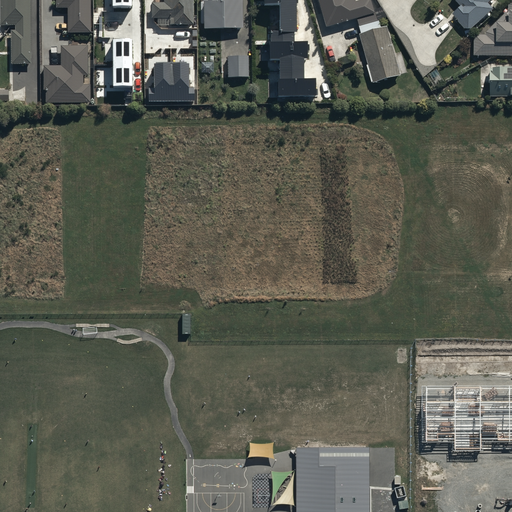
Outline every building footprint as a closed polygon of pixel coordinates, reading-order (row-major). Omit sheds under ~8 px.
[(29,0),(0,0),(1,23),(16,22),(16,29),(10,29),(11,61),(30,61),(29,0)] [(55,0),(56,7),(68,7),(68,32),(92,32),(91,0),(55,0)] [(131,0),(112,0),(113,8),(131,8),(131,0)] [(170,23),(170,29),(194,29),(193,0),(164,0),(164,7),(152,7),(152,23),(170,23)] [(220,0),(221,6),(204,7),(204,34),(243,33),(242,0),(220,0)] [(264,0),(264,5),(279,4),(280,30),(269,30),(270,60),(278,60),(279,97),(317,97),(316,78),(305,78),(305,61),(308,61),(308,41),(294,41),(294,32),(297,32),(296,0),(264,0)] [(318,0),(327,27),(375,13),(370,0),(360,0),(356,2),(355,0),(318,0)] [(493,2),(491,0),(453,0),(453,1),(462,10),(453,18),(470,35),(494,12),(488,7),(493,2)] [(485,38),(474,38),(474,59),(511,59),(511,7),(508,8),(508,15),(485,38)] [(387,27),(359,36),(373,83),(402,75),(387,27)] [(463,34),(451,45),(457,51),(468,40),(463,34)] [(132,40),(113,40),(113,87),(132,86),(132,40)] [(88,44),(60,45),(61,65),(43,65),(44,90),(46,90),(46,102),(90,102),(90,84),(84,84),(84,75),(88,75),(88,44)] [(248,61),(227,61),(227,81),(248,82),(248,61)] [(189,63),(154,63),(154,87),(149,87),(149,101),(194,101),(194,87),(190,87),(189,63)] [(511,71),(490,72),(490,99),(511,99),(511,103),(511,102),(511,71)] [(446,186),(447,195),(467,194),(467,185),(446,186)] [(493,186),(472,186),(473,202),(493,201),(493,186)] [(467,195),(447,196),(447,204),(468,204),(467,195)] [(433,197),(416,198),(417,230),(434,230),(433,197)] [(501,223),(500,204),(500,202),(489,202),(490,223),(501,223)] [(500,204),(501,223),(509,223),(508,203),(500,204)] [(475,209),(448,210),(448,223),(475,222),(475,209)] [(488,225),(448,226),(448,236),(489,234),(488,225)] [(502,226),(491,227),(492,246),(503,246),(502,226)] [(422,236),(423,267),(436,267),(435,236),(422,236)] [(477,238),(449,237),(449,247),(477,247),(477,238)] [(502,247),(490,247),(493,280),(505,278),(502,247)] [(479,250),(449,249),(449,259),(479,259),(479,250)] [(489,262),(449,262),(449,272),(489,272),(489,262)] [(480,272),(449,273),(449,283),(480,283),(480,272)] [(491,276),(482,277),(483,307),(493,306),(491,276)] [(505,283),(495,283),(497,314),(507,313),(505,283)] [(477,286),(450,286),(450,296),(477,296),(477,286)] [(511,387),(426,388),(426,442),(454,442),(454,450),(480,450),(480,442),(511,441),(511,387)] [(369,511),(369,447),(297,447),(297,449),(297,511),(369,511)] [(424,460),(402,460),(402,471),(424,471),(424,460)]
